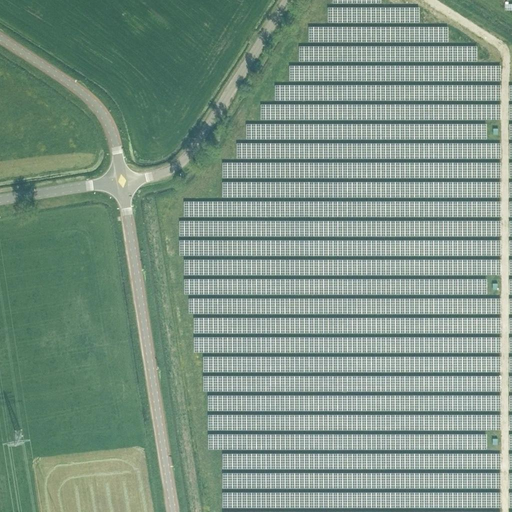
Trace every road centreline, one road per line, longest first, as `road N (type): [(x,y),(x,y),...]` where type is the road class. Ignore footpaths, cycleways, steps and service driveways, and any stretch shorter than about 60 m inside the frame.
road 1 (tertiary): [(173,511),(121,180)]
road 2 (unclassified): [(121,180),(173,167),(191,151),(287,0)]
road 3 (tertiary): [(121,180),(98,105),(0,37)]
road 4 (unclassified): [(121,180),(0,198)]
